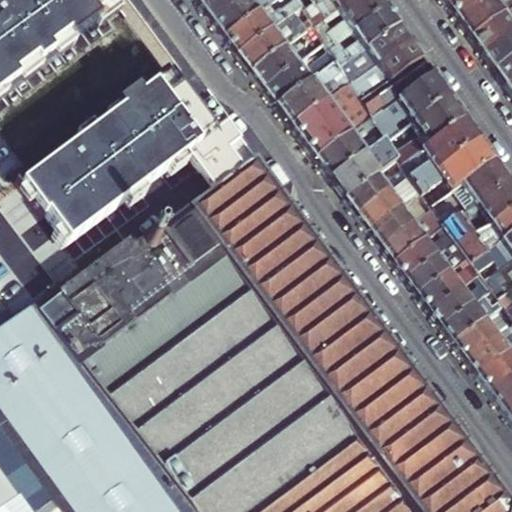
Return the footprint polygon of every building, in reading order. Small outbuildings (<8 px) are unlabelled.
[(0,102),(84,40),(81,36),(106,17),(109,21),(131,5),(126,0),(2,0),(0,2),(0,102)] [(209,25),(242,0),(204,0),(195,7),(209,25)] [(222,43),(258,16),(279,0),(267,0),(252,12),(243,0),(242,0),(209,25),(222,43)] [(304,0),(307,3),(299,9),(301,12),(303,15),(313,7),(322,0),(304,0)] [(350,0),(322,0),(313,7),(320,17),(309,25),(313,31),(321,26),(336,14),(334,12),(350,0)] [(350,0),(334,12),(336,14),(346,27),(341,27),(329,36),(321,26),(313,31),(321,43),(324,49),(327,53),(336,46),(351,35),(384,11),(375,0),(350,0)] [(461,0),(437,0),(446,11),(461,0)] [(457,27),(489,2),(488,0),(461,0),(446,11),(457,27)] [(511,0),(507,0),(495,9),(489,2),(457,27),(467,41),(500,17),(511,8),(511,0)] [(235,61),(271,34),(301,12),(299,9),(296,4),(281,16),(279,13),(264,25),(258,16),(222,43),(235,61)] [(384,11),(351,35),(357,44),(342,55),(336,46),(327,53),(331,61),(335,66),(338,71),(364,53),(397,29),(384,11)] [(479,58),(511,33),(500,17),(467,41),(479,58)] [(235,61),(249,79),(284,53),(313,31),(309,25),(301,31),(299,27),(277,43),(271,34),(235,61)] [(408,45),(397,29),(364,53),(338,71),(345,82),(348,88),(408,45)] [(511,33),(479,58),(490,74),(511,58),(511,33)] [(261,95),(296,69),(324,49),(321,43),(312,49),(309,45),(288,59),(284,53),(249,79),(261,95)] [(371,97),(387,85),(420,62),(408,45),(348,88),(352,95),(358,104),(359,106),(371,97)] [(502,91),(511,83),(511,58),(490,74),(502,91)] [(273,112),(335,66),(331,61),(304,80),(296,69),(261,95),(273,112)] [(420,62),(387,85),(371,97),(382,114),(396,104),(431,78),(420,62)] [(333,90),(337,97),(348,88),(345,82),(338,71),(335,66),(273,112),(289,133),(325,106),(325,105),(318,96),(336,83),(338,86),(333,90)] [(431,78),(396,104),(404,117),(378,136),(380,138),(383,145),(385,147),(392,142),(412,128),(448,102),(431,78)] [(17,192),(62,252),(183,161),(196,177),(211,196),(251,167),(206,106),(194,115),(167,79),(17,192)] [(511,83),(502,91),(511,104),(511,83)] [(352,95),(348,88),(337,97),(341,102),(352,95)] [(289,133),(313,164),(350,137),(370,123),(382,114),(371,97),(359,106),(358,104),(336,120),(325,106),(289,133)] [(405,166),(463,124),(448,102),(412,128),(420,139),(399,154),(392,142),(385,147),(396,165),(399,170),(405,166)] [(404,117),(396,104),(382,114),(370,123),(378,136),(404,117)] [(478,145),(463,124),(405,166),(399,170),(405,178),(407,182),(411,187),(413,190),(417,187),(412,179),(413,178),(428,167),(434,175),(478,145)] [(328,185),(361,161),(365,158),(350,137),(313,164),(328,185)] [(383,145),(380,138),(375,141),(380,147),(383,145)] [(343,204),(375,180),(396,165),(385,147),(383,145),(380,147),(365,158),(361,161),(328,185),(343,204)] [(413,190),(419,199),(421,202),(441,186),(448,197),(461,188),(492,164),(478,145),(434,175),(428,167),(413,178),(412,179),(417,187),(413,190)] [(458,215),(446,198),(432,208),(428,211),(431,215),(434,220),(442,230),(459,217),(461,220),(467,215),(471,213),(476,209),(508,187),(492,164),(461,188),(473,204),(458,215)] [(0,511),(507,511),(508,510),(251,167),(211,196),(158,235),(157,233),(61,304),(101,353),(80,369),(79,368),(70,376),(0,428),(0,511)] [(402,186),(407,182),(405,178),(399,182),(402,186)] [(355,222),(388,197),(375,180),(343,204),(355,222)] [(367,237),(399,213),(419,199),(413,190),(411,187),(407,182),(402,186),(388,197),(355,222),(367,237)] [(511,192),(508,187),(476,209),(490,228),(511,211),(511,192)] [(379,253),(412,229),(425,220),(431,215),(428,211),(427,210),(421,202),(419,199),(399,213),(367,237),(379,253)] [(511,211),(490,228),(502,244),(511,236),(511,211)] [(379,253),(391,269),(423,245),(436,235),(442,230),(434,220),(431,215),(425,220),(412,229),(379,253)] [(473,236),(461,220),(459,217),(442,230),(454,248),(455,249),(473,236)] [(391,269),(403,286),(436,262),(449,252),(454,248),(442,230),(436,235),(442,243),(429,253),(423,245),(391,269)] [(469,267),(476,262),(486,255),(495,249),(492,244),(483,250),(473,236),(455,249),(459,253),(460,254),(466,263),(469,267)] [(495,249),(486,255),(476,262),(469,267),(478,280),(482,285),(489,280),(499,273),(511,263),(511,236),(502,244),(495,249)] [(454,248),(449,252),(453,257),(459,253),(455,249),(454,248)] [(416,302),(447,278),(460,268),(466,263),(460,254),(441,269),(436,262),(403,286),(416,302)] [(416,302),(427,318),(459,293),(472,283),(478,280),(469,267),(466,263),(460,268),(466,274),(452,284),(447,278),(416,302)] [(511,263),(499,273),(506,283),(511,279),(511,263)] [(465,301),(459,293),(427,318),(439,334),(471,310),(483,301),(490,296),(482,285),(478,280),(472,283),(478,291),(465,301)] [(489,280),(482,285),(490,296),(496,304),(503,299),(489,280)] [(511,292),(503,299),(496,304),(501,311),(511,326),(511,325),(511,292)] [(0,332),(0,428),(70,376),(79,368),(80,369),(101,353),(61,304),(54,294),(0,332)] [(483,325),(495,316),(501,311),(496,304),(490,296),(483,301),(471,310),(439,334),(451,349),(483,325)] [(463,366),(495,342),(507,333),(511,328),(511,326),(501,311),(495,316),(483,325),(451,349),(463,366)] [(475,382),(507,358),(511,353),(511,328),(507,333),(495,342),(463,366),(475,382)] [(487,398),(511,378),(511,364),(507,358),(475,382),(487,398)] [(511,378),(487,398),(499,413),(511,403),(511,378)] [(511,403),(499,413),(511,429),(511,428),(511,403)]
